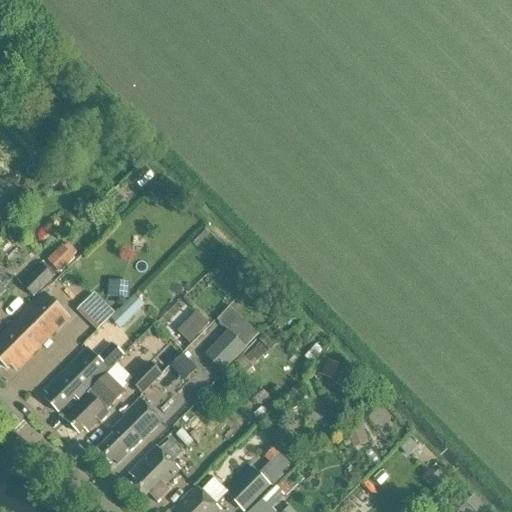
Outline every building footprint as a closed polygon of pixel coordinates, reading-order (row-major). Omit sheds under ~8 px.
[(151,197),(161,206),(170,197),(161,187),(151,197)] [(48,264),(60,275),(75,260),(63,249),(48,264)] [(33,299),(54,279),(42,267),(21,287),(33,299)] [(109,300),(129,301),(130,285),(110,283),(109,300)] [(70,321),(44,296),(0,340),(0,364),(8,372),(12,368),(17,373),(70,321)] [(112,321),(121,330),(144,308),(137,300),(121,315),(120,314),(112,321)] [(109,309),(91,327),(97,333),(115,315),(109,309)] [(197,312),(177,332),(189,344),(209,324),(197,312)] [(206,357),(224,375),(246,352),(228,334),(206,357)] [(265,337),(259,343),(261,345),(269,354),(270,355),(276,348),(265,337)] [(261,345),(252,354),(260,363),(269,354),(261,345)] [(79,401),(94,386),(123,357),(112,346),(98,360),(89,351),(74,366),(46,394),(50,398),(46,402),(59,415),(76,398),(79,401)] [(189,380),(201,369),(186,353),(174,364),(189,380)] [(244,361),(252,370),(260,363),(252,354),(244,361)] [(241,372),(235,378),(245,388),(250,383),(245,377),(252,370),(244,361),(242,359),(235,366),(241,372)] [(321,377),(334,382),(339,366),(327,362),(321,377)] [(150,364),(130,385),(142,397),(161,375),(150,364)] [(107,413),(123,397),(106,380),(90,396),(92,398),(67,423),(80,436),(84,431),(88,434),(99,423),(101,426),(110,417),(107,413)] [(118,467),(146,440),(163,423),(140,400),(123,416),(126,419),(111,434),(114,437),(98,454),(110,467),(114,463),(118,467)] [(363,431),(348,437),(353,451),(369,445),(363,431)] [(158,449),(128,479),(133,484),(130,487),(144,501),(149,496),(158,506),(171,493),(165,488),(181,472),(173,464),(183,454),(170,441),(160,452),(158,449)] [(410,441),(400,450),(409,459),(418,450),(410,441)] [(227,494),(225,496),(228,498),(241,511),(245,511),(270,487),(291,466),(280,455),(259,476),(252,468),(227,494)] [(426,484),(433,492),(448,478),(440,470),(426,484)] [(294,471),(249,511),(280,511),(275,507),(304,480),(294,471)] [(227,494),(212,479),(200,491),(198,489),(175,511),(220,511),(217,509),(228,498),(225,496),(227,494)] [(475,498),(467,505),(473,511),(482,511),(485,510),(475,498)]
